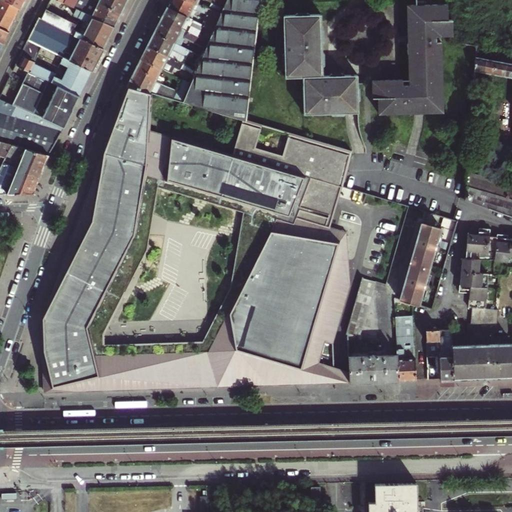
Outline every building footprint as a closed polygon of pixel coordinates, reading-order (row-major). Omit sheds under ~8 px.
[(0,0),(0,10),(15,19),(18,12),(21,8),(5,0),(0,0)] [(99,2),(94,0),(75,0),(74,2),(73,6),(77,8),(114,26),(118,20),(121,13),(99,2)] [(94,0),(99,2),(121,13),(126,4),(127,0),(94,0)] [(203,23),(200,22),(199,24),(205,26),(212,30),(218,16),(187,0),(170,0),(168,4),(167,7),(191,20),(196,11),(206,16),(203,23)] [(244,120),(258,0),(224,0),(218,16),(212,30),(208,41),(201,56),(195,70),(193,75),(190,83),(182,101),(243,120),(244,120)] [(224,0),(187,0),(218,16),(224,0)] [(437,45),(437,38),(453,38),(453,21),(448,22),(448,6),(431,6),(431,0),(416,0),(417,6),(407,7),(409,81),(372,82),(372,100),(378,100),(379,114),(444,113),(443,44),(437,45)] [(49,1),(46,8),(56,13),(59,6),(49,1)] [(164,13),(162,17),(200,37),(205,26),(199,24),(191,20),(167,7),(164,13)] [(80,16),(85,19),(80,31),(74,28),(77,23),(56,13),(46,8),(41,18),(103,48),(108,39),(114,26),(77,8),(74,13),(80,16)] [(15,19),(0,10),(0,27),(8,31),(12,25),(15,19)] [(80,16),(77,23),(74,28),(80,31),(85,19),(80,16)] [(42,46),(58,54),(92,71),(98,59),(103,48),(41,18),(39,17),(33,29),(28,39),(42,46)] [(208,41),(200,37),(162,17),(158,25),(154,32),(189,50),(201,56),(208,41)] [(286,20),(287,78),(301,78),(302,115),(358,113),(357,76),(324,77),(323,19),(286,20)] [(0,47),(5,38),(8,31),(0,27),(0,47)] [(150,39),(147,46),(183,63),(189,50),(154,32),(150,39)] [(59,67),(67,71),(62,79),(55,76),(56,73),(35,63),(38,57),(42,46),(28,39),(15,65),(18,66),(27,70),(79,95),(86,82),(92,71),(58,54),(55,59),(61,62),(58,67),(59,67)] [(38,57),(58,67),(61,62),(55,59),(58,54),(42,46),(38,57)] [(195,70),(183,63),(147,46),(143,53),(141,58),(161,69),(163,70),(167,62),(193,75),(195,70)] [(127,85),(130,86),(153,93),(182,101),(190,83),(187,82),(181,94),(155,81),(157,77),(161,69),(141,58),(134,71),(127,85)] [(475,58),(474,71),(485,72),(486,60),(481,59),(475,58)] [(486,60),(485,72),(495,74),(496,62),(491,61),(486,60)] [(501,62),(496,62),(495,74),(505,76),(507,63),(501,62)] [(59,67),(56,73),(55,76),(62,79),(67,71),(59,67)] [(20,84),(14,97),(11,103),(63,128),(68,119),(76,103),(79,95),(27,70),(25,75),(20,84)] [(179,88),(157,77),(155,81),(181,94),(187,82),(183,80),(179,88)] [(115,121),(130,86),(127,85),(114,112),(69,231),(56,266),(40,319),(38,326),(21,382),(27,393),(45,392),(43,319),(58,283),(79,236),(102,168),(115,121)] [(153,93),(130,86),(115,121),(102,168),(79,236),(58,283),(43,319),(45,392),(128,390),(163,388),(218,386),(230,385),(214,335),(203,335),(105,341),(105,330),(126,287),(130,245),(148,171),(180,183),(223,191),(253,213),(259,205),(330,226),(333,217),(331,188),(322,186),(325,177),(343,182),(351,152),(244,120),(243,120),(233,155),(151,132),(141,128),(147,109),(153,93)] [(54,144),(63,128),(11,103),(2,99),(0,98),(0,141),(12,144),(49,154),(54,144)] [(152,110),(147,109),(141,128),(151,132),(152,110)] [(0,170),(12,144),(0,141),(0,170)] [(41,172),(49,154),(12,144),(0,170),(0,193),(5,193),(33,193),(41,172)] [(203,335),(214,335),(246,292),(253,213),(223,191),(180,183),(148,171),(130,245),(126,287),(145,246),(154,208),(162,186),(243,218),(236,293),(203,335)] [(511,184),(468,171),(466,200),(511,215),(511,184)] [(343,182),(325,177),(322,186),(331,188),(333,217),(342,186),(343,182)] [(346,231),(330,226),(259,205),(253,213),(246,292),(214,335),(230,385),(244,385),(328,382),(335,382),(350,381),(349,370),(334,367),(334,342),(351,286),(346,231)] [(422,221),(416,241),(439,247),(439,245),(436,244),(439,233),(441,227),(422,221)] [(511,237),(510,237),(507,237),(507,241),(498,240),(494,240),(494,236),(492,235),(482,235),(476,235),(471,234),(465,234),(464,258),(462,258),(461,274),(460,285),(466,285),(470,285),(470,287),(468,298),(468,308),(472,308),(471,313),(471,324),(479,324),(483,327),(486,327),(487,326),(488,325),(489,325),(497,325),(498,309),(487,308),(487,300),(486,299),(486,286),(488,286),(488,273),(478,273),(479,259),(475,259),(476,251),(486,251),(486,253),(493,253),(492,259),(506,260),(506,256),(511,255),(511,237)] [(161,306),(204,303),(202,265),(185,258),(199,257),(198,250),(193,250),(183,245),(187,245),(187,236),(178,237),(174,235),(167,236),(163,244),(164,259),(156,277),(171,284),(161,306)] [(416,241),(411,260),(430,266),(432,259),(434,249),(438,250),(439,247),(416,241)] [(411,260),(405,279),(428,286),(429,283),(425,282),(428,272),(430,266),(411,260)] [(361,332),(376,281),(362,277),(347,327),(348,340),(362,339),(361,332)] [(428,286),(405,279),(400,299),(413,302),(419,304),(421,298),(424,288),(427,289),(428,286)] [(395,316),(397,354),(397,380),(402,380),(410,380),(416,379),(413,316),(395,316)] [(427,349),(439,349),(439,334),(439,329),(426,330),(427,349)] [(440,357),(440,379),(446,378),(453,378),(452,345),(451,329),(439,329),(439,334),(444,334),(445,351),(440,351),(440,357)] [(511,343),(452,345),(453,378),(477,377),(500,377),(511,376),(511,343)] [(397,380),(397,354),(349,355),(349,370),(350,381),(372,381),(387,380),(397,380)] [(435,379),(440,379),(440,357),(427,357),(428,379),(435,379)] [(416,511),(417,483),(387,483),(374,483),(375,502),(368,502),(367,511),(416,511)] [(319,488),(311,487),(311,509),(320,509),(319,488)]
